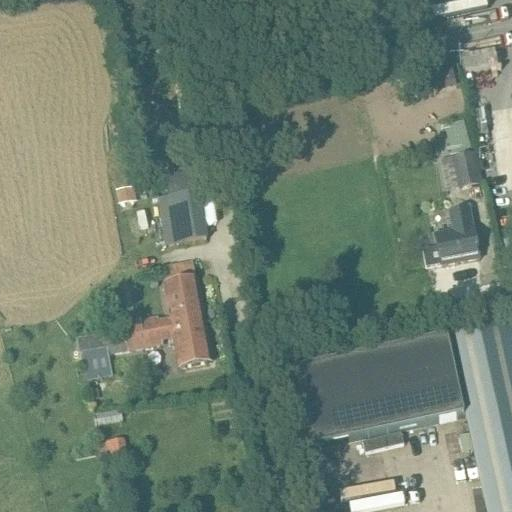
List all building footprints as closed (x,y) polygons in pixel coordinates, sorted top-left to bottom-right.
[(454,112),(444,74),(430,78),(435,99),(432,100),(436,117),(454,112)] [(451,156),(472,149),(462,120),(441,127),(451,156)] [(482,188),(477,156),(453,161),(459,192),(482,188)] [(164,200),(159,201),(166,248),(170,248),(207,242),(200,195),(164,200)] [(479,261),(469,213),(450,217),(454,235),(436,239),(439,251),(423,254),(426,271),(442,268),(442,269),(479,261)] [(211,365),(196,282),(194,269),(162,275),(171,321),(159,323),(159,321),(124,327),(125,333),(79,342),(82,362),(164,347),(163,343),(174,341),(180,371),(211,365)] [(464,455),(474,453),(487,511),(511,511),(511,327),(294,375),(311,454),(467,420),(471,437),(461,440),(464,455)] [(105,453),(124,452),(124,441),(104,443),(105,453)]
